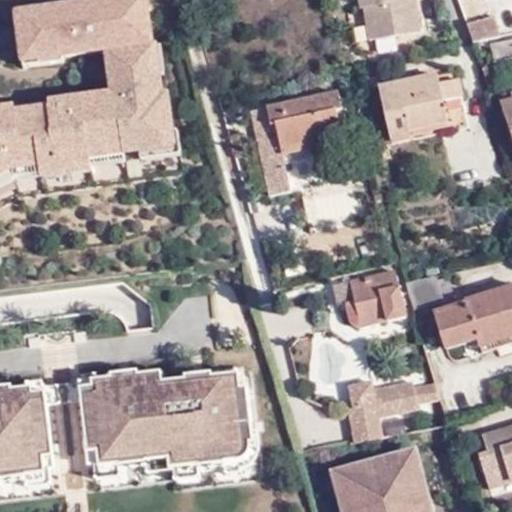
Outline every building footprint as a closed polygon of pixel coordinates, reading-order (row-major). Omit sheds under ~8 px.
[(166,0),(123,0),(31,13),(37,66),(172,47),(166,0)] [(355,0),(357,14),(361,13),(365,43),(422,36),(418,1),(414,2),(413,0),(355,0)] [(467,19),(470,40),(496,37),(493,15),(467,19)] [(511,42),(491,47),(495,63),(511,58),(511,42)] [(496,67),(486,71),(492,84),(502,80),(496,67)] [(427,81),(381,92),(392,143),(412,139),(411,133),(448,126),(443,105),(463,100),(458,81),(429,88),(427,81)] [(511,92),(498,98),(501,106),(511,102),(511,92)] [(0,116),(0,205),(11,200),(8,191),(32,177),(57,174),(60,185),(107,181),(108,163),(201,151),(190,93),(58,109),(30,115),(29,108),(5,114),(0,116)] [(275,131),(281,129),(286,152),(328,144),(326,133),(344,128),(340,114),(346,112),(343,96),(271,113),(275,131)] [(450,137),(470,133),(463,100),(443,105),(448,126),(450,137)] [(511,136),(511,102),(501,106),(511,136)] [(392,143),(393,149),(450,137),(448,126),(411,133),(412,139),(392,143)] [(290,168),(331,159),(328,144),(286,152),(290,168)] [(346,307),(351,323),(360,320),(363,331),(407,319),(396,272),(335,289),(340,308),(346,307)] [(439,303),(433,280),(406,286),(413,310),(439,303)] [(446,344),(478,336),(509,329),(511,340),(511,284),(461,299),(462,302),(436,310),(446,344)] [(360,320),(351,323),(352,326),(355,329),(358,331),(362,331),(363,331),(360,320)] [(511,340),(509,329),(478,336),(482,350),(511,341),(511,340)] [(399,360),(400,365),(425,359),(421,346),(409,349),(412,357),(399,360)] [(400,365),(380,371),(374,373),(371,361),(363,363),(365,373),(359,374),(363,392),(429,375),(425,359),(400,365)] [(371,361),(374,373),(380,371),(377,359),(371,361)] [(164,372),(80,382),(81,383),(83,405),(91,482),(174,472),(175,480),(198,477),(197,469),(226,465),(227,474),(240,473),(238,453),(241,452),(246,447),(256,446),(248,388),(242,389),(239,369),(186,377),(187,380),(164,381),(164,372)] [(83,405),(81,383),(45,388),(48,409),(83,405)] [(480,386),(458,389),(461,401),(481,398),(480,386)] [(0,493),(58,486),(48,409),(45,388),(45,387),(0,392),(0,493)] [(511,431),(482,440),(487,455),(478,458),(491,499),(511,493),(511,431)] [(409,481),(403,459),(330,479),(334,493),(347,489),(353,511),(429,511),(420,478),(409,481)]
